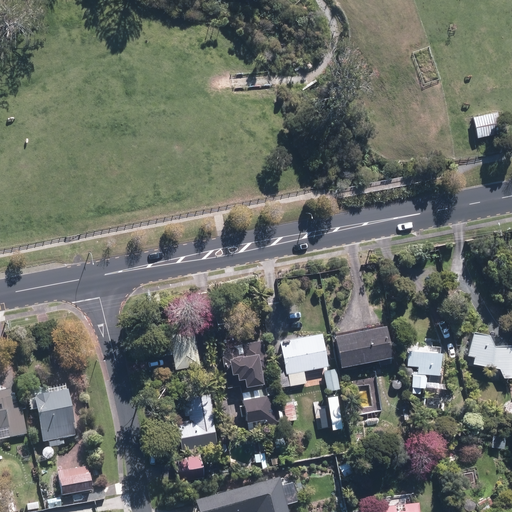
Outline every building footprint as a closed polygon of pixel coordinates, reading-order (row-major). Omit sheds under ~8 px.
[(499,111),(474,116),(478,136),(503,131),(499,111)] [(385,323),(333,333),(339,366),(391,356),(385,323)] [(194,329),(168,332),(174,369),(199,366),(194,329)] [(491,333),(471,330),(468,355),(473,356),(472,363),(500,367),(499,375),(511,376),(511,342),(490,339),(491,333)] [(322,332),(280,339),(288,385),(307,382),(305,372),(328,368),(322,332)] [(267,383),(263,339),(222,343),(225,366),(229,366),(230,373),(236,372),(237,378),(244,377),(245,385),(267,383)] [(439,393),(441,346),(420,345),(420,341),(407,341),(405,365),(416,365),(415,374),(413,374),(412,391),(439,393)] [(336,369),(324,371),(328,392),(340,390),(336,369)] [(0,441),(26,436),(14,375),(0,377),(0,441)] [(276,385),(243,389),(247,428),(262,426),(280,424),(276,385)] [(69,388),(36,393),(43,442),(77,437),(69,388)] [(217,442),(209,392),(185,396),(190,421),(178,423),(182,448),(217,442)] [(296,419),(291,394),(280,396),(285,422),(296,419)] [(200,451),(172,458),(178,481),(206,474),(200,451)] [(89,468),(59,473),(62,497),(93,492),(89,468)] [(289,511),(280,478),(195,501),(198,511),(289,511)] [(378,511),(421,511),(420,499),(378,504),(379,511),(378,511)]
